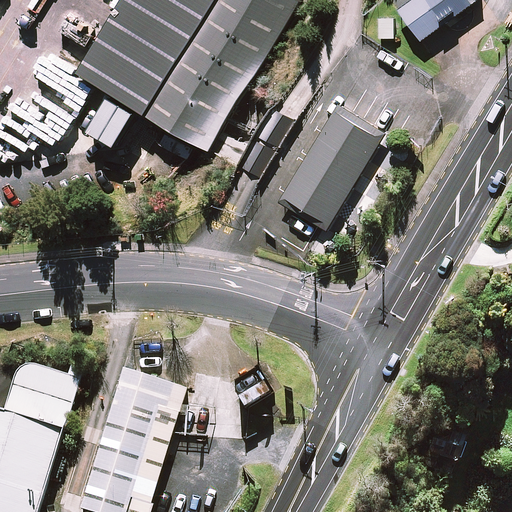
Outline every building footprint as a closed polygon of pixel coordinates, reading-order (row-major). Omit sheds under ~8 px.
[(208,0),(148,99),(213,139),(297,0),(208,0)] [(400,0),(398,1),(420,34),(472,0),(400,0)] [(396,20),(381,20),(380,39),(395,40),(396,20)] [(334,105),(284,188),(334,219),(385,136),(334,105)] [(133,178),(121,151),(94,163),(106,190),(133,178)] [(86,374),(29,356),(15,401),(72,419),(86,374)] [(149,511),(189,386),(127,367),(85,501),(120,511),(149,511)] [(0,511),(46,511),(72,430),(0,407),(0,511)]
